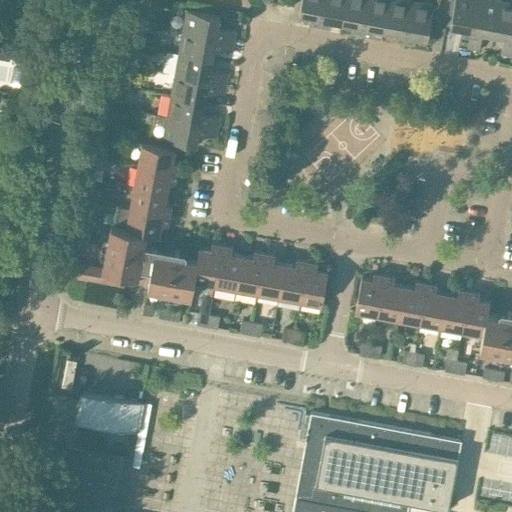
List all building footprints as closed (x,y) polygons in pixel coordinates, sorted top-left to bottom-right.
[(320,24),(324,0),(301,0),(298,14),(310,16),(309,22),(320,24)] [(342,22),(346,0),(324,0),(320,24),(331,26),(332,20),(342,22)] [(362,31),(367,0),(346,0),(342,22),(352,24),(351,29),(362,31)] [(384,30),(389,0),(367,0),(362,31),(373,33),(374,28),(384,30)] [(404,39),(411,0),(389,0),(384,30),(395,32),(394,37),(404,39)] [(434,4),(412,0),(411,0),(404,39),(415,41),(416,36),(428,38),(434,4)] [(469,47),(477,0),(454,0),(450,26),(462,28),(458,45),(469,47)] [(494,34),(500,0),(498,0),(477,0),(469,47),(480,49),(483,32),(494,34)] [(511,55),(511,51),(511,2),(500,0),(494,34),(504,36),(501,53),(511,55)] [(220,15),(187,9),(183,31),(234,40),(236,29),(218,26),(220,15)] [(232,51),(234,40),(183,31),(179,52),(212,58),(214,47),(232,51)] [(210,69),(212,58),(179,52),(175,73),(226,83),(228,72),(210,69)] [(224,93),(226,83),(175,73),(171,94),(204,100),(206,90),(224,93)] [(202,111),(204,100),(171,94),(167,116),(218,125),(220,114),(202,111)] [(216,136),(218,125),(167,116),(163,137),(197,144),(199,133),(216,136)] [(175,148),(142,141),(137,163),(177,171),(179,160),(173,159),(175,148)] [(107,147),(96,145),(94,155),(105,157),(107,147)] [(103,168),(105,157),(94,155),(92,166),(103,168)] [(175,181),(177,171),(137,163),(133,184),(167,191),(169,180),(175,181)] [(165,201),(167,191),(133,184),(129,206),(169,213),(171,203),(165,201)] [(97,200),(99,190),(88,188),(86,198),(97,200)] [(96,210),(97,200),(86,198),(84,208),(96,210)] [(167,224),(169,213),(129,206),(126,226),(146,232),(159,234),(161,223),(167,224)] [(195,279),(197,259),(156,251),(157,245),(144,243),(146,232),(126,226),(111,224),(103,267),(80,263),(78,276),(124,284),(126,272),(139,275),(140,273),(149,275),(147,286),(192,294),(195,279)] [(88,242),(89,231),(80,230),(78,240),(88,242)] [(86,252),(88,242),(78,240),(76,250),(86,252)] [(215,283),(222,244),(211,242),(210,247),(199,245),(197,259),(195,279),(215,283)] [(236,287),(242,253),(232,251),(233,246),(222,244),(215,283),(236,287)] [(257,291),(265,252),(254,250),(253,255),(242,253),(236,287),(257,291)] [(278,295),(285,261),(274,259),(275,254),(265,252),(257,291),(278,295)] [(300,299),(307,260),(296,258),(295,263),(285,261),(278,295),(300,299)] [(318,262),(307,260),(300,299),(322,303),(328,270),(317,267),(318,262)] [(377,313),(384,274),(373,272),(372,278),(361,276),(355,309),(377,313)] [(398,317),(404,284),(393,282),(394,276),(384,274),(377,313),(398,317)] [(419,321),(427,282),(416,280),(415,286),(404,284),(398,317),(419,321)] [(440,325),(447,292),(436,290),(437,284),(427,282),(419,321),(440,325)] [(462,329),(469,290),(459,288),(457,294),(447,292),(440,325),(462,329)] [(480,292),(469,290),(462,329),(482,333),(488,311),(490,300),(479,298),(480,292)] [(154,305),(145,303),(143,312),(152,314),(154,305)] [(169,317),(170,308),(160,306),(159,315),(169,317)] [(181,310),(170,308),(169,317),(179,319),(181,310)] [(207,324),(209,313),(199,311),(197,323),(207,324)] [(511,315),(488,311),(482,333),(479,348),(511,354),(511,315)] [(220,315),(209,313),(207,324),(217,326),(220,315)] [(250,332),(252,321),(241,319),(239,330),(250,332)] [(262,323),(252,321),(250,332),(260,334),(262,323)] [(292,340),(294,329),(284,327),(282,338),(292,340)] [(305,330),(294,329),(292,340),(302,342),(305,330)] [(370,355),(372,343),(361,341),(359,353),(370,355)] [(383,345),(372,343),(370,355),(381,357),(383,345)] [(412,363),(414,351),(403,349),(401,361),(412,363)] [(424,353),(414,351),(412,363),(422,365),(424,353)] [(454,371),(456,359),(446,357),(444,369),(454,371)] [(466,361),(456,359),(454,371),(464,373),(466,361)] [(492,378),(494,368),(484,366),(482,376),(492,378)] [(504,370),(494,368),(492,378),(503,379),(504,370)] [(136,430),(141,400),(85,391),(81,418),(80,420),(136,430)] [(407,511),(409,500),(430,504),(449,507),(461,439),(310,411),(291,511),(407,511)] [(76,445),(80,420),(81,418),(57,414),(52,441),(76,445)] [(120,465),(122,454),(84,446),(82,458),(120,465)]
